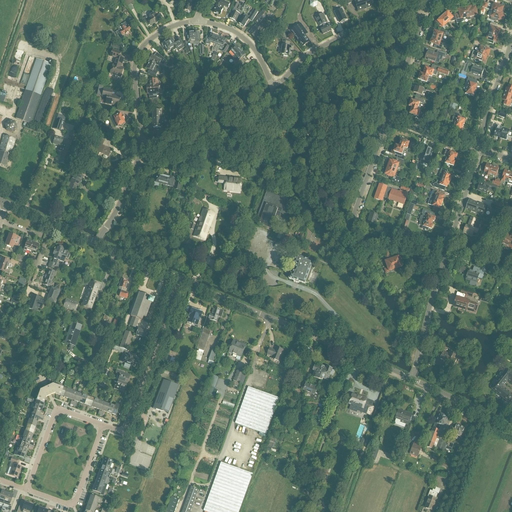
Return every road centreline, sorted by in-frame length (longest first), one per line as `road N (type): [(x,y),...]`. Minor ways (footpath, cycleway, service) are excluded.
road 1 (tertiary): [(412,379),(180,279)]
road 2 (residential): [(449,242),(354,235),(350,224),(387,118)]
road 3 (unknown): [(270,317),(199,511)]
road 4 (residential): [(103,425),(124,432),(180,279)]
road 5 (residential): [(142,143),(231,149),(261,122),(272,85)]
road 6 (residential): [(272,85),(317,48),(417,9)]
road 7 (residential): [(142,143),(135,59),(148,40),(196,21)]
road 8 (residential): [(412,379),(449,242)]
road 9 (residential): [(26,489),(56,409),(103,425)]
road 10 (residential): [(26,489),(72,503),(103,425)]
